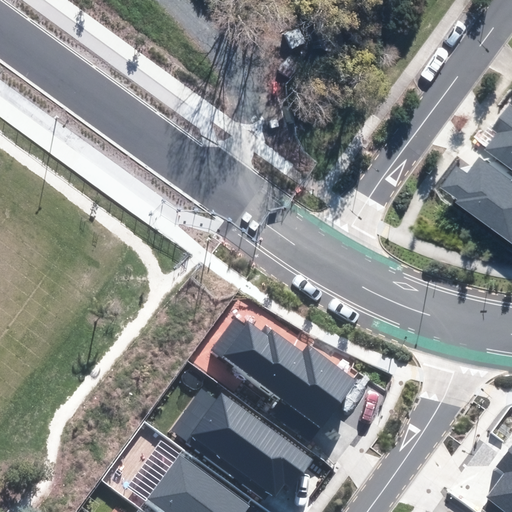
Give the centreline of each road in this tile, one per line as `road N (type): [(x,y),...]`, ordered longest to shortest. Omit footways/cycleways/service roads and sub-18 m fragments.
road 1 (residential): [(322,263),(0,27)]
road 2 (residential): [(511,5),(322,263)]
road 3 (residential): [(467,325),(440,404),(366,511)]
road 4 (track): [(293,167),(260,98),(169,0)]
road 5 (residential): [(467,325),(410,308),(322,263)]
